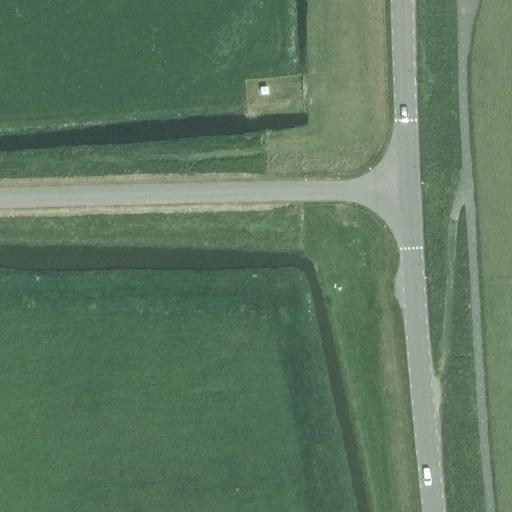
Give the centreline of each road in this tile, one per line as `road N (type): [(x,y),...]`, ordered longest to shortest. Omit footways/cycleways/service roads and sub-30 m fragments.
road 1 (unclassified): [(0,200),(405,193)]
road 2 (tertiary): [(432,511),(405,193)]
road 3 (tertiary): [(405,193),(402,0)]
